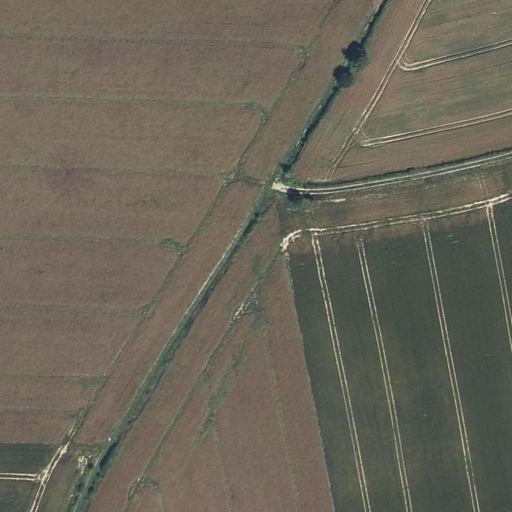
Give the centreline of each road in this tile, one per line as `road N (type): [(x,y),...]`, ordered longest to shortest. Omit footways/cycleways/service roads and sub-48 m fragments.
road 1 (track): [(75,511),(87,475),(269,181)]
road 2 (track): [(269,181),(290,191),(374,184),(511,153)]
road 3 (track): [(269,181),(377,0)]
